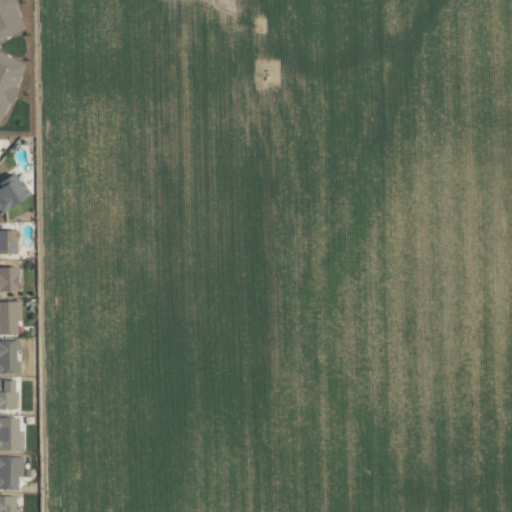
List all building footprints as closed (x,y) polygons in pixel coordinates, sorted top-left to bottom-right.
[(0,211),(4,209),(1,205),(26,190),(14,171),(0,179),(0,211)] [(0,228),(0,252),(18,252),(17,228),(0,228)] [(0,265),(0,290),(20,289),(19,265),(0,265)] [(0,333),(17,333),(16,320),(21,320),(20,300),(0,300),(0,333)] [(0,372),(19,372),(18,339),(0,339),(0,372)] [(15,378),(0,378),(0,407),(14,408),(15,378)] [(0,449),(23,450),(22,429),(18,429),(18,416),(0,416),(0,449)] [(23,455),(0,454),(0,488),(17,489),(18,476),(22,476),(23,455)] [(15,511),(16,495),(0,494),(0,511),(15,511)]
